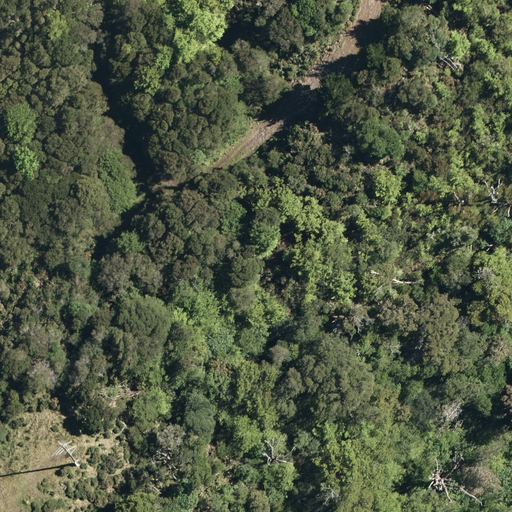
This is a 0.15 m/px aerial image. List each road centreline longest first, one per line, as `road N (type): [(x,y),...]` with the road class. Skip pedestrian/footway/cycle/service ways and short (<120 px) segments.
road 1 (track): [(17,511),(98,354),(150,193),(116,111),(127,0)]
road 2 (track): [(150,193),(341,64),(349,0)]
